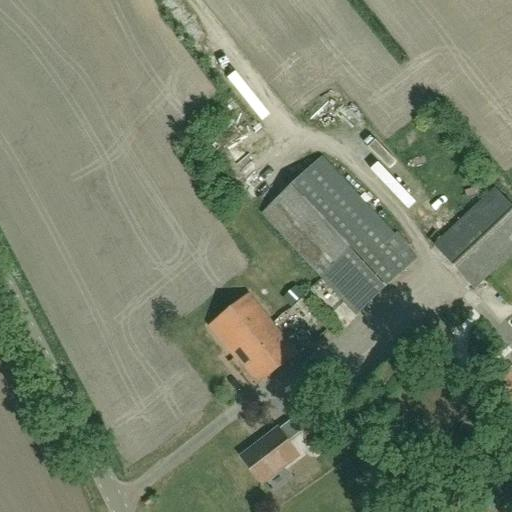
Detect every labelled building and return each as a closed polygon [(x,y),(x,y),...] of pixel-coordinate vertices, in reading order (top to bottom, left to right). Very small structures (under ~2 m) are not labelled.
[(263,214),(323,278),(357,314),(415,260),(321,159),(263,214)] [(474,289),(511,253),(511,207),(495,190),(435,247),(474,289)] [(297,355),(249,295),(208,328),(235,360),(238,358),(260,385),(297,355)] [(295,348),(318,330),(297,303),(274,321),(295,348)] [(429,328),(409,346),(371,382),(432,447),(471,411),(428,365),(447,347),(429,328)] [(511,367),(483,391),(511,427),(511,367)] [(301,456),(281,431),(245,460),(265,485),(301,456)]
